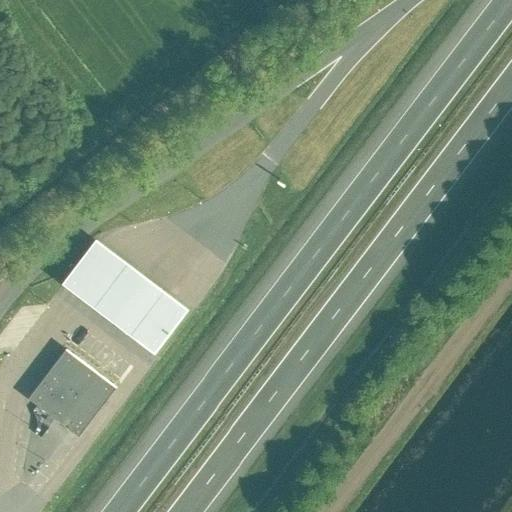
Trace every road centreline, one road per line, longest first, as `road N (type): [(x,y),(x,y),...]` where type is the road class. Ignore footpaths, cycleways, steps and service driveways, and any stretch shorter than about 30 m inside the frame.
road 1 (motorway): [(508,0),(117,511)]
road 2 (motorway): [(185,511),(511,82)]
road 3 (track): [(511,271),(332,511)]
